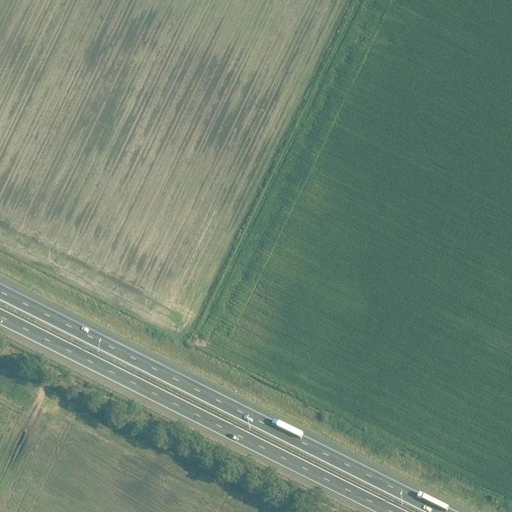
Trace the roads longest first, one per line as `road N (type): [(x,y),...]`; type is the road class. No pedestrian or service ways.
road 1 (motorway): [(447,511),(0,288)]
road 2 (motorway): [(0,318),(387,511)]
